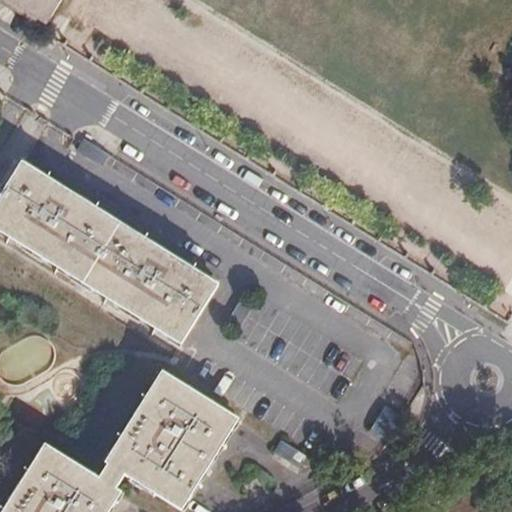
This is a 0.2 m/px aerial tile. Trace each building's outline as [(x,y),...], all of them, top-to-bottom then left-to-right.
[(4,0),(19,8),(24,0),(4,0)] [(24,0),(19,8),(46,25),(61,0),(24,0)] [(46,179),(21,164),(0,198),(0,232),(179,344),(216,284),(159,249),(63,189),(46,179)] [(236,422),(160,374),(105,463),(106,464),(96,480),(43,448),(2,511),(107,511),(119,494),(112,491),(117,482),(123,474),(181,509),(185,502),(210,462),(236,422)] [(402,419),(385,410),(369,434),(385,444),(390,436),(402,419)] [(309,459),(281,442),(273,457),(300,473),(309,459)]
